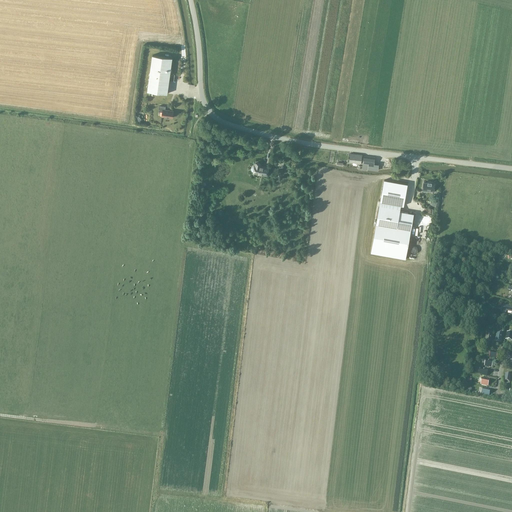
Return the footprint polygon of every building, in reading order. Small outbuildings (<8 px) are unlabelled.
[(147,91),(167,94),(169,81),(174,81),(175,75),(170,74),(172,58),(152,55),(147,91)] [(159,112),(162,112),(162,117),(172,118),(173,111),(165,110),(166,107),(159,106),(159,112)] [(350,153),(349,162),(361,163),(362,155),(350,153)] [(363,163),(362,167),(358,166),(357,168),(362,169),(367,170),(368,170),(378,171),(379,164),(374,163),(375,157),(364,156),(363,163)] [(253,173),(267,176),(269,167),(261,166),(261,164),(260,164),(259,163),(258,163),(257,163),(255,163),(254,166),(253,166),(252,167),(251,168),(251,169),(251,171),(252,172),(253,172),(253,173)] [(409,188),(409,185),(384,180),(382,192),(380,202),(376,224),(371,253),(405,259),(411,230),(414,214),(400,211),(401,205),(402,196),(407,197),(409,188)] [(422,189),(423,189),(422,191),(423,192),(426,192),(427,192),(427,190),(433,191),(435,182),(429,181),(429,183),(423,182),(422,189)] [(498,351),(490,350),(489,357),(496,359),(498,351)] [(493,360),(485,359),(484,366),(492,368),(493,360)] [(488,369),(480,368),(479,375),(487,376),(488,369)] [(489,379),(481,378),(480,385),(488,386),(489,379)] [(490,389),(483,387),(481,395),(489,396),(490,389)]
